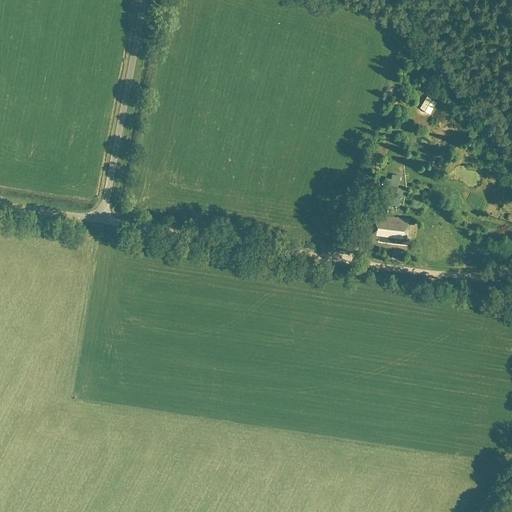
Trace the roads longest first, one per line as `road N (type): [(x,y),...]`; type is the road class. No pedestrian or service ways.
road 1 (track): [(102,221),(413,272),(511,276)]
road 2 (unclassified): [(102,221),(145,0)]
